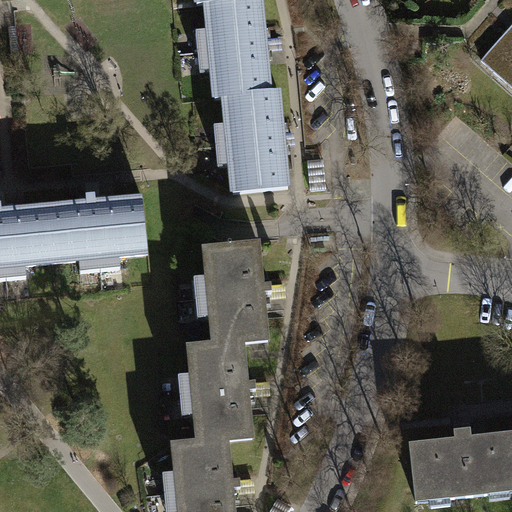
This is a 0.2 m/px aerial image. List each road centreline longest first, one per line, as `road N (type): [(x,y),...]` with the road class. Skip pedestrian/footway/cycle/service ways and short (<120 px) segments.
road 1 (residential): [(356,0),(382,112),(386,277)]
road 2 (residential): [(386,277),(366,400),(320,511)]
road 3 (residential): [(386,277),(472,278),(511,289)]
